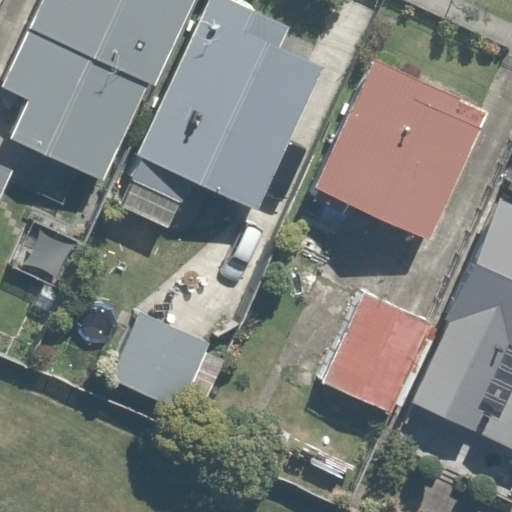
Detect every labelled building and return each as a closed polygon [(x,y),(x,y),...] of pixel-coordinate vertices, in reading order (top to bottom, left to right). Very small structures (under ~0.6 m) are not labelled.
[(28,0),(0,60),(0,85),(16,93),(0,125),(0,131),(94,175),(140,77),(145,80),(182,0),(28,0)] [(195,0),(126,148),(134,151),(112,200),(162,223),(184,173),(247,203),(314,60),(270,39),(279,20),(245,4),(243,0),(195,0)] [(337,195),(420,234),(480,105),(365,54),(305,181),(309,183),(304,195),(332,208),(337,195)] [(511,153),(501,177),(511,182),(511,153)] [(511,201),(490,191),(433,312),(438,314),(435,322),(401,395),(465,425),(473,408),(480,411),(472,428),(511,446),(511,201)] [(435,322),(356,287),(315,377),(384,408),(388,399),(397,404),(401,395),(435,322)] [(202,339),(133,307),(102,372),(171,405),(202,339)]
